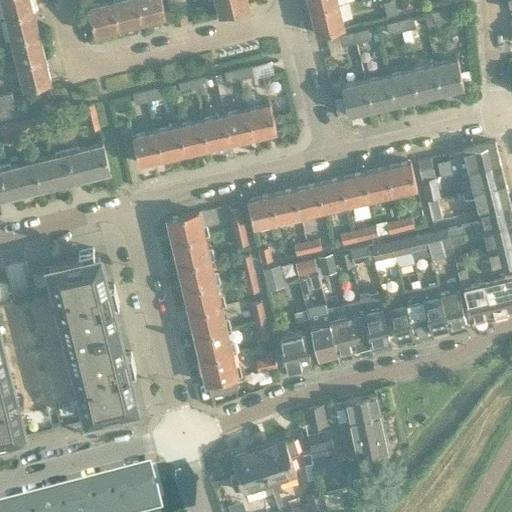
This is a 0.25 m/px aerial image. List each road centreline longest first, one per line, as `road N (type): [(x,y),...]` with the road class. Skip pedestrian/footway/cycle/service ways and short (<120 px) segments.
road 1 (residential): [(511,333),(288,397),(182,437)]
road 2 (residential): [(291,19),(75,70),(58,0)]
road 3 (residential): [(129,207),(182,437)]
road 4 (residential): [(129,207),(325,156)]
road 5 (residential): [(0,482),(182,437)]
road 6 (residential): [(325,156),(502,114)]
road 7 (residential): [(325,156),(291,19)]
road 8 (residential): [(0,238),(129,207)]
